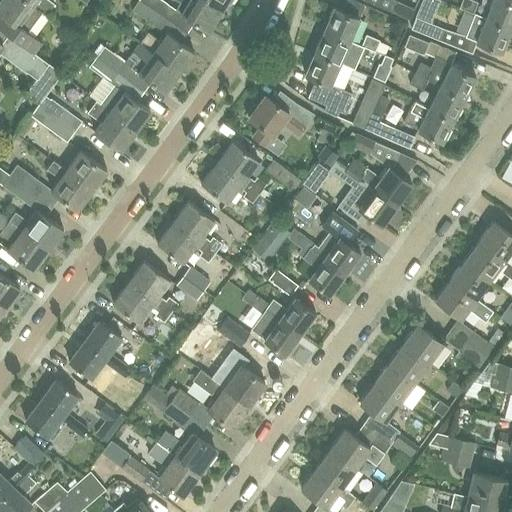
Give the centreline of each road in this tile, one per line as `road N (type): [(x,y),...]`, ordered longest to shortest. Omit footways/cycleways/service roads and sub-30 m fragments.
road 1 (residential): [(217,511),(511,111)]
road 2 (residential): [(0,379),(272,0)]
